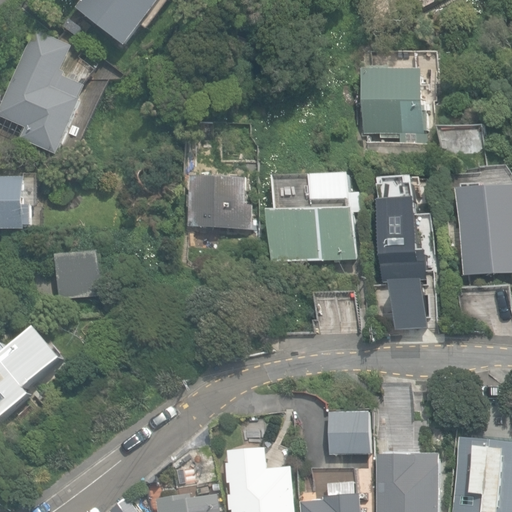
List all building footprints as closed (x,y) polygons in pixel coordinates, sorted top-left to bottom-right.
[(85,0),(79,8),(131,48),(167,0),(85,0)] [(24,139),(63,156),(87,100),(84,99),(89,87),(67,77),(69,74),(64,72),(75,47),(38,30),(0,115),(29,128),(24,139)] [(383,138),(404,138),(404,134),(428,135),(428,132),(430,132),(430,106),(428,106),(428,70),(365,70),(365,134),(383,134),(383,138)] [(378,178),(388,285),(434,281),(431,249),(423,250),(418,195),(412,196),(410,175),(378,178)] [(187,228),(254,232),(256,206),(249,206),(250,180),(190,177),(187,228)] [(348,178),(304,177),(303,207),(347,208),(348,178)] [(0,231),(31,232),(31,227),(38,227),(38,206),(30,206),(31,179),(0,178),(0,231)] [(511,188),(461,191),(465,277),(511,274),(511,188)] [(273,212),(274,263),(361,261),(360,211),(273,212)] [(59,256),(62,299),(108,296),(104,253),(59,256)] [(66,360),(40,328),(12,352),(6,345),(0,349),(0,424),(35,396),(30,389),(66,360)] [(330,409),(330,451),(372,450),(372,409),(330,409)] [(242,419),(245,448),(270,447),(266,416),(242,419)] [(511,511),(511,442),(465,438),(457,511),(511,511)] [(174,462),(178,488),(221,480),(214,445),(194,449),(174,462)] [(299,511),(296,468),(270,470),(268,448),(231,450),(232,464),(230,464),(231,483),(233,483),(234,494),(231,494),(232,510),(235,510),(235,511),(299,511)] [(444,511),(446,455),(381,454),(380,511),(444,511)] [(224,511),(222,493),(196,498),(195,493),(160,498),(161,511),(224,511)] [(366,511),(365,494),(327,496),(327,499),(304,501),(304,511),(366,511)] [(113,511),(143,511),(133,497),(113,511)]
